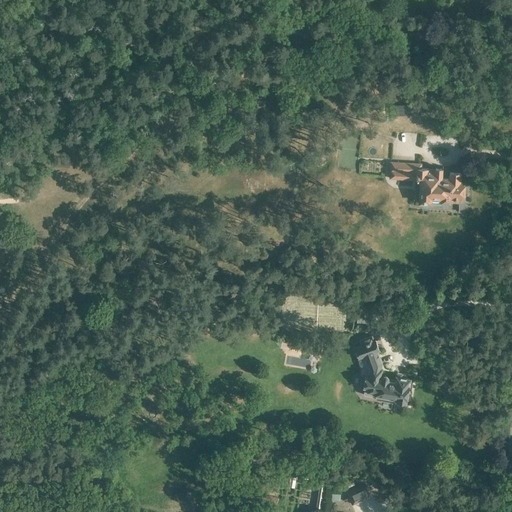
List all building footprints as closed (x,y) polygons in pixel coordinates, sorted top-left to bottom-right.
[(419,181),(419,186),(420,186),(420,200),(431,201),(431,197),(441,198),(442,201),(450,201),(450,197),(463,197),(464,182),(460,182),(461,172),(450,172),(450,178),(441,178),(442,168),(436,168),(436,169),(421,168),(422,163),(390,161),(389,179),(419,181)] [(369,381),(364,380),(363,381),(362,385),(363,387),(367,387),(365,388),(364,393),(365,395),(385,399),(385,397),(396,399),(396,401),(406,403),(410,379),(401,377),(401,374),(396,373),(395,380),(389,379),(389,378),(389,376),(387,375),(386,375),(385,375),(384,375),(383,376),(382,376),(382,378),(379,377),(383,357),(380,357),(373,337),(359,342),(368,366),(368,367),(371,368),(369,381)] [(287,390),(293,402),(300,399),(294,386),(287,390)] [(347,492),(352,504),(371,496),(366,484),(347,492)] [(320,487),(317,507),(322,508),(325,488),(320,487)]
